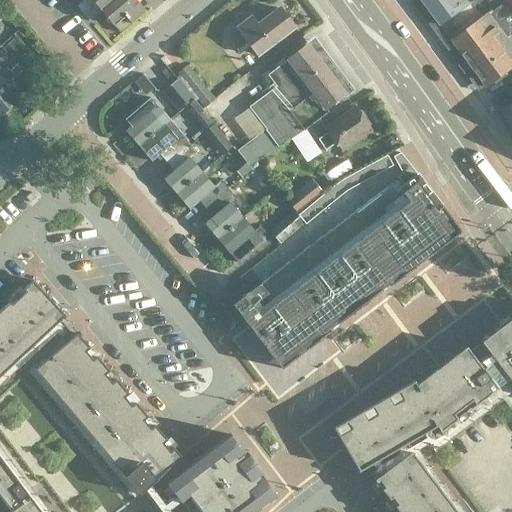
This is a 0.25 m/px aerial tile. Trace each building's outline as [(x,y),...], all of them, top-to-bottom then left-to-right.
[(90,22),(102,12),(91,0),(85,0),(77,7),(90,22)] [(91,0),(121,34),(146,12),(142,7),(136,0),(91,0)] [(421,0),(441,25),(474,0),(421,0)] [(511,0),(502,0),(505,3),(511,12),(511,0)] [(493,11),(451,42),(485,88),(511,67),(511,38),(510,36),(511,34),(511,12),(505,3),(493,12),(493,11)] [(258,25),(251,16),(237,27),(244,37),(234,45),(240,53),(250,45),(258,56),(294,29),(278,9),(258,25)] [(78,53),(87,46),(94,55),(101,49),(86,30),(70,42),(78,53)] [(13,40),(4,49),(10,56),(20,47),(13,40)] [(277,87),(250,108),(266,130),(251,142),(238,151),(249,165),(268,154),(279,147),(280,148),(328,112),(326,109),(345,95),(308,45),(287,61),(287,62),(269,76),(277,87)] [(18,65),(26,74),(37,63),(30,55),(18,65)] [(177,74),(205,108),(215,100),(188,65),(177,74)] [(15,67),(4,78),(0,80),(0,118),(22,99),(9,84),(21,73),(15,67)] [(185,107),(194,100),(195,99),(180,80),(163,93),(179,112),(185,107)] [(168,121),(149,98),(124,120),(130,128),(125,132),(138,147),(163,125),(168,121)] [(194,100),(185,107),(206,131),(214,124),(205,114),(194,100)] [(511,107),(503,113),(511,124),(511,107)] [(356,109),(327,129),(320,118),(310,126),(318,139),(326,151),(337,143),(341,149),(370,130),(356,109)] [(175,139),(163,125),(138,147),(150,161),(159,153),(165,160),(187,142),(180,135),(175,139)] [(306,131),(292,140),(307,162),(321,153),(306,131)] [(223,135),(213,143),(223,156),(233,147),(223,135)] [(176,194),(200,173),(189,160),(196,153),(189,145),(168,164),(174,171),(164,180),(176,194)] [(393,158),(398,166),(406,160),(401,154),(393,158)] [(241,156),(231,165),(243,179),(253,170),(241,156)] [(387,156),(381,160),(387,170),(393,167),(387,156)] [(266,158),(262,163),(264,169),(271,170),(275,165),(272,158),(266,158)] [(374,163),(380,174),(387,170),(381,160),(374,163)] [(398,166),(402,174),(404,172),(411,167),(406,160),(398,166)] [(368,167),(373,177),(380,174),(374,163),(368,167)] [(368,167),(361,170),(367,181),(373,177),(368,167)] [(411,167),(404,172),(411,181),(418,175),(411,167)] [(354,174),(360,185),(367,181),(361,170),(354,174)] [(397,178),(404,186),(411,181),(404,172),(402,174),(397,178)] [(200,173),(176,194),(189,210),(199,201),(205,208),(227,190),(220,182),(213,188),(200,173)] [(348,178),(353,188),(360,185),(354,174),(348,178)] [(392,184),(233,305),(252,331),(282,370),(307,350),(308,351),(331,332),(330,331),(390,285),(392,287),(393,286),(393,285),(414,269),(415,268),(462,233),(418,175),(411,181),(404,186),(397,191),(392,184)] [(266,178),(259,184),(266,194),(274,188),(266,178)] [(340,182),(347,192),(353,188),(348,178),(343,180),(340,182)] [(299,214),(324,194),(312,180),(287,200),(295,209),(299,214)] [(334,188),(341,197),(347,192),(340,182),(340,183),(334,188)] [(332,189),(328,192),(335,201),(341,197),(334,188),(332,189)] [(322,197),(329,206),(335,201),(328,192),(322,197)] [(218,239),(242,220),(230,206),(236,201),(229,193),(208,211),(213,217),(205,224),(218,239)] [(316,202),(323,211),(329,206),(322,197),(316,202)] [(310,206),(318,216),(323,211),(316,202),(310,206)] [(304,211),(312,220),(318,216),(310,206),(304,211)] [(270,232),(280,245),(304,223),(294,211),(270,232)] [(298,216),(306,225),(312,220),(304,211),(298,216)] [(253,233),(242,220),(218,239),(239,264),(263,243),(261,240),(265,236),(259,228),(253,233)] [(256,511),(276,497),(273,494),(231,438),(229,435),(221,441),(186,467),(181,461),(183,459),(181,457),(179,458),(174,452),(176,451),(173,447),(77,334),(76,335),(62,319),(65,316),(52,302),(47,297),(36,285),(33,281),(17,295),(16,297),(2,309),(1,311),(0,311),(0,497),(4,502),(10,511),(118,511),(139,496),(140,497),(142,500),(144,503),(151,511),(256,511)] [(359,472),(365,468),(398,511),(511,511),(511,313),(478,339),(481,343),(470,352),(466,348),(417,386),(414,382),(334,429),(359,472)] [(170,329),(159,339),(181,365),(192,356),(170,329)] [(186,381),(203,368),(196,358),(179,372),(186,381)]
